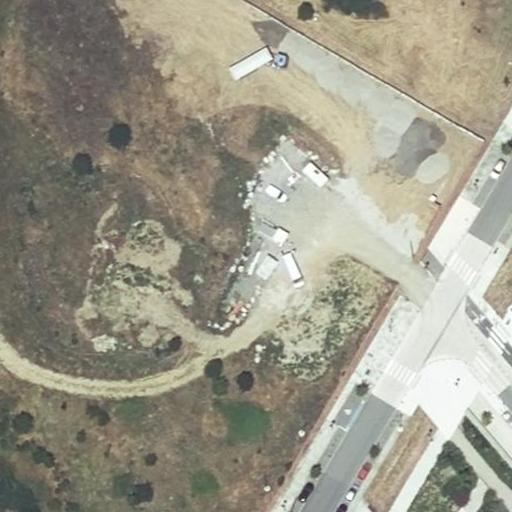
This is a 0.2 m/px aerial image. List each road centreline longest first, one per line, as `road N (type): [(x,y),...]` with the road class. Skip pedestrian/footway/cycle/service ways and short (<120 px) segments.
road 1 (residential): [(319,511),(437,312)]
road 2 (residential): [(437,312),(511,187)]
